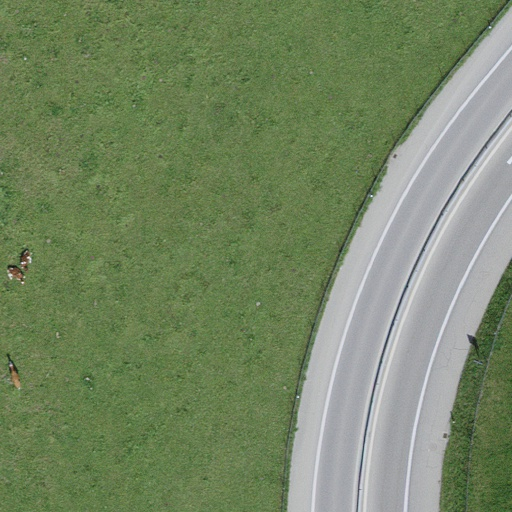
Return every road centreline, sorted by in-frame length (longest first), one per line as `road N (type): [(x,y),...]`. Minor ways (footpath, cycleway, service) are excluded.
road 1 (motorway): [(511,78),(425,197),(380,293),(353,378),(334,511)]
road 2 (motorway): [(385,511),(396,416),(419,334),(453,254),(511,160)]
